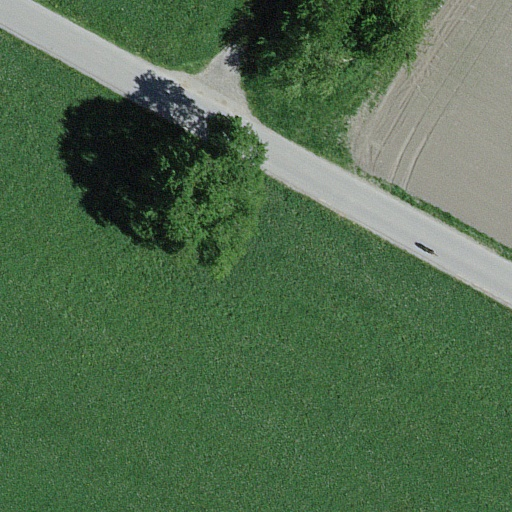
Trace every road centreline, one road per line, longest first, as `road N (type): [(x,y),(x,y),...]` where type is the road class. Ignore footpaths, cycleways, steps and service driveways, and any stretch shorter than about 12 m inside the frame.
road 1 (unclassified): [(0,4),(511,287)]
road 2 (track): [(194,111),(267,0)]
